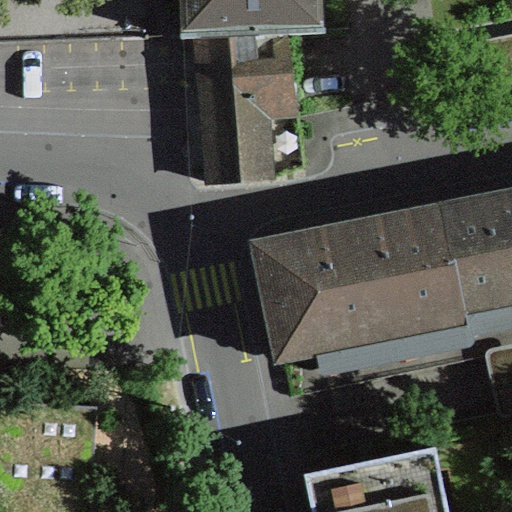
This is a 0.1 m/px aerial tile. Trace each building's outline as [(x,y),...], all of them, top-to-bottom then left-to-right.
[(184,0),(185,33),(185,36),(186,36),(201,35),(252,33),(286,31),(288,31),(288,33),(325,32),(325,28),(321,28),(319,0),(184,0)] [(287,34),(286,31),(252,33),(201,35),(201,37),(202,44),(213,182),(268,178),(263,112),(296,110),(287,36),(287,34)] [(298,86),(349,85),(347,33),(296,34),(298,86)] [(511,298),(511,196),(443,210),(463,308),(464,308),(511,298)] [(259,246),(258,246),(281,354),(466,318),(464,308),(463,308),(443,210),(259,246)] [(0,511),(90,511),(96,406),(7,402),(5,448),(0,447),(0,511)] [(435,447),(305,474),(312,511),(448,511),(436,452),(435,447)]
